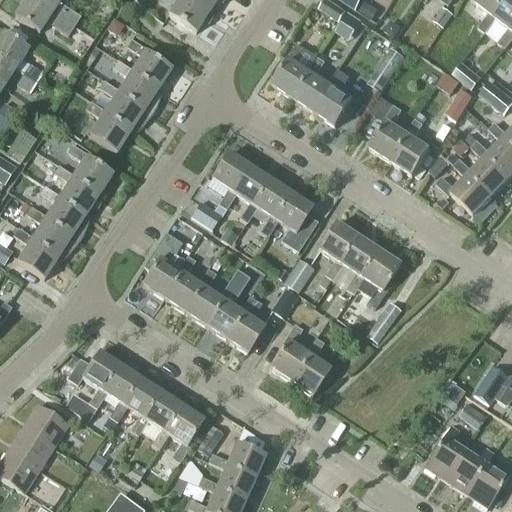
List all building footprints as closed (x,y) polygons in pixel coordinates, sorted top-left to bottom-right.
[(66,40),(73,31),(26,0),(13,21),(38,37),(45,26),(66,40)] [(26,0),(73,31),(79,21),(57,7),(62,0),(69,0),(70,0),(26,0)] [(184,0),(174,0),(178,2),(170,15),(167,20),(194,37),(208,15),(184,0)] [(184,0),(208,15),(217,0),(184,0)] [(332,0),(354,14),(363,0),(332,0)] [(441,0),(440,3),(448,8),(453,0),(441,0)] [(492,21),(508,0),(475,0),(471,5),(487,18),(476,32),(484,37),(495,23),(492,21)] [(511,36),(511,37),(511,36),(511,0),(508,0),(492,21),(495,23),(507,33),(496,47),(504,53),(511,41),(511,36)] [(337,26),(345,15),(324,1),(317,12),(337,26)] [(371,23),(378,13),(364,5),(358,15),(371,23)] [(442,32),(452,17),(442,10),(432,25),(442,32)] [(349,39),(359,24),(347,16),(337,32),(349,39)] [(116,40),(123,29),(112,23),(106,33),(116,40)] [(393,28),(386,29),(383,35),(393,42),(399,32),(393,28)] [(22,79),(28,69),(20,63),(25,55),(27,53),(26,52),(2,37),(0,39),(0,64),(13,73),(22,79)] [(31,43),(26,52),(27,53),(25,55),(46,69),(54,58),(31,43)] [(129,78),(156,95),(170,74),(144,57),(145,55),(130,44),(125,52),(139,62),(131,75),(129,78)] [(308,79),(305,75),(315,60),(302,52),(294,47),(284,63),(287,65),(271,90),(292,104),(308,79)] [(387,82),(401,60),(389,53),(375,74),(387,82)] [(330,93),(327,89),(313,81),(323,66),(315,60),(305,75),(308,79),(292,104),(313,118),(330,93)] [(351,67),(344,63),(327,89),(330,93),(313,118),(334,131),(351,105),(338,97),(348,82),(343,79),(351,67)] [(7,83),(13,73),(0,64),(0,92),(0,93),(7,83)] [(129,78),(131,75),(116,65),(111,73),(126,82),(117,95),(115,98),(142,116),(150,121),(152,117),(153,115),(156,111),(157,109),(150,104),(156,95),(129,78)] [(470,95),(480,83),(460,67),(450,79),(470,95)] [(41,77),(28,69),(22,79),(35,87),(41,77)] [(506,90),(511,82),(511,79),(506,75),(499,84),(506,90)] [(45,90),(43,78),(41,77),(35,87),(43,93),(45,90)] [(28,97),(35,87),(22,79),(16,88),(28,97)] [(115,98),(117,95),(103,86),(97,93),(112,103),(104,116),(102,119),(129,137),(128,137),(132,140),(134,138),(138,135),(139,133),(143,130),(136,125),(142,116),(115,98)] [(511,104),(488,86),(477,99),(502,120),(511,107),(511,104)] [(455,126),(471,101),(461,94),(445,119),(455,126)] [(368,116),(383,125),(393,110),(378,100),(368,116)] [(102,119),(104,116),(89,106),(84,114),(99,124),(88,140),(115,158),(128,137),(129,137),(102,119)] [(0,111),(0,120),(9,126),(15,117),(2,108),(0,111)] [(407,140),(404,138),(391,129),(400,115),(393,110),(383,125),(385,127),(367,153),(389,167),(407,140)] [(0,134),(2,136),(9,126),(0,120),(0,134)] [(407,140),(389,167),(411,181),(429,154),(412,143),(422,128),(414,123),(404,138),(407,140)] [(502,143),(511,153),(511,132),(506,139),(493,127),(487,133),(500,146),(502,143)] [(440,151),(451,134),(440,128),(430,144),(440,151)] [(469,152),(476,145),(468,138),(462,144),(469,152)] [(508,184),(511,179),(511,153),(502,143),(500,146),(489,157),(476,145),(469,152),(482,164),(484,161),(508,184)] [(70,182),(97,200),(111,179),(86,163),(87,160),(71,149),(66,157),(80,166),(72,180),(70,182)] [(231,198),(248,171),(227,157),(210,184),(226,194),(212,215),(198,206),(189,221),(209,234),(219,220),(220,220),(234,199),(231,198)] [(440,159),(428,176),(435,181),(447,168),(446,168),(447,166),(440,159)] [(0,187),(3,190),(16,172),(0,161),(0,187)] [(484,161),(482,164),(471,175),(458,163),(452,170),(460,177),(465,182),(467,180),(490,202),(508,184),(484,161)] [(23,174),(33,181),(40,172),(29,164),(23,174)] [(70,182),(72,180),(57,170),(52,178),(67,187),(58,200),(56,203),(83,221),(97,200),(70,182)] [(252,212),(269,185),(248,171),(231,198),(234,199),(248,208),(237,224),(245,229),(251,220),(255,213),(252,212)] [(472,221),(490,202),(467,180),(465,182),(454,193),(441,181),(434,188),(448,201),(450,199),(472,221)] [(272,225),(290,198),(269,185),(252,212),(255,213),(251,220),(260,226),(263,224),(266,226),(259,237),(266,242),(276,227),(275,226),(272,225)] [(56,203),(58,200),(43,191),(38,199),(53,208),(45,221),(43,224),(70,242),(77,247),(82,240),(84,234),(77,230),(83,221),(56,203)] [(275,226),(276,227),(286,233),(278,245),(296,257),(314,230),(304,223),(311,212),(290,198),(272,225),(275,226)] [(43,224),(45,221),(30,212),(25,219),(40,229),(31,242),(29,245),(56,262),(56,263),(59,266),(61,264),(65,261),(69,257),(71,256),(64,251),(70,242),(43,224)] [(317,254),(333,265),(318,289),(325,294),(341,270),(338,268),(356,242),(334,228),(317,254)] [(29,245),(31,242),(17,232),(11,240),(26,250),(15,266),(42,284),(56,263),(56,262),(29,245)] [(225,233),(219,242),(230,250),(236,240),(225,233)] [(176,275),(183,264),(175,258),(181,248),(164,237),(142,271),(149,276),(141,290),(162,303),(179,277),(176,275)] [(354,279),(344,294),(352,299),(355,293),(362,284),(359,282),(377,255),(356,242),(338,268),(341,270),(354,279)] [(0,267),(3,269),(11,256),(0,248),(0,267)] [(365,308),(372,313),(383,296),(381,295),(398,269),(377,255),(359,282),(362,284),(355,293),(369,302),(365,308)] [(183,264),(176,275),(179,277),(162,303),(183,317),(200,291),(197,289),(184,280),(193,266),(186,261),(183,264)] [(297,298),(312,274),(298,264),(282,288),(297,298)] [(282,287),(288,278),(280,273),(274,281),(282,287)] [(206,274),(197,289),(200,291),(183,317),(204,331),(221,304),(218,302),(205,294),(214,279),(206,274)] [(239,316),(230,311),(249,283),(236,274),(218,302),(221,304),(204,331),(225,344),(242,318),(239,316)] [(282,323),(296,302),(283,293),(269,315),(282,323)] [(260,309),(248,301),(239,316),(242,318),(225,344),(246,358),(263,332),(251,324),(260,309)] [(376,348),(399,314),(388,306),(364,340),(376,348)] [(0,326),(10,312),(2,307),(0,309),(0,326)] [(307,360),(304,358),(292,349),(302,334),(293,328),(282,345),(285,347),(268,372),(289,386),(307,360)] [(307,360),(289,386),(311,401),(329,374),(312,363),(322,347),(315,342),(304,358),(307,360)] [(102,396),(119,370),(97,356),(89,370),(78,363),(65,383),(76,390),(81,383),(97,393),(87,408),(95,413),(104,398),(102,396)] [(102,396),(104,398),(118,407),(108,422),(107,421),(101,430),(110,436),(116,427),(125,412),(122,410),(139,384),(119,370),(102,396)] [(511,381),(510,380),(507,380),(506,381),(490,370),(471,399),(488,410),(493,403),(503,410),(506,410),(511,400),(511,381)] [(160,397),(139,384),(122,410),(125,412),(138,420),(129,435),(136,440),(146,425),(143,423),(160,397)] [(454,409),(461,399),(463,397),(453,390),(444,402),(454,409)] [(159,434),(150,449),(158,454),(167,439),(164,437),(181,411),(160,397),(143,423),(146,425),(159,434)] [(476,434),(485,421),(465,408),(456,420),(476,434)] [(87,423),(92,415),(82,409),(77,416),(87,423)] [(21,433),(52,453),(66,430),(36,410),(21,433)] [(180,447),(170,462),(178,467),(188,452),(186,450),(202,425),(181,411),(164,437),(167,439),(180,447)] [(196,454),(206,461),(221,437),(210,430),(196,454)] [(444,486),(463,456),(450,448),(458,436),(449,431),(422,472),(444,486)] [(37,476),(52,453),(21,433),(6,456),(37,476)] [(253,484),(264,461),(235,448),(227,466),(210,459),(206,467),(223,475),(224,471),(253,484)] [(484,470),(485,470),(492,459),(484,453),(476,464),(463,456),(444,486),(465,500),(484,470)] [(0,483),(23,498),(37,476),(6,456),(0,465),(0,483)] [(88,470),(98,477),(104,467),(94,460),(88,470)] [(138,485),(145,473),(134,467),(127,478),(138,485)] [(484,470),(465,500),(484,511),(487,511),(511,473),(511,471),(505,467),(497,478),(485,470),(484,470)] [(224,471),(223,475),(216,489),(200,482),(196,490),(213,498),(214,494),(243,507),(253,484),(224,471)] [(178,483),(171,495),(179,500),(186,488),(178,483)] [(206,511),(190,505),(186,511),(240,511),(243,507),(214,494),(213,498),(206,511)] [(134,511),(119,501),(110,511),(134,511)]
